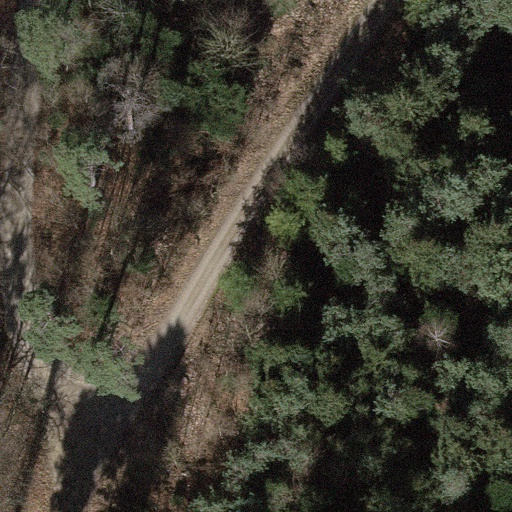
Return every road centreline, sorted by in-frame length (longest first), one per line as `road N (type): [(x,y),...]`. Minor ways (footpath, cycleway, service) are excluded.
road 1 (track): [(63,511),(106,432),(392,0)]
road 2 (track): [(42,0),(18,173),(34,354),(69,417),(106,432)]
